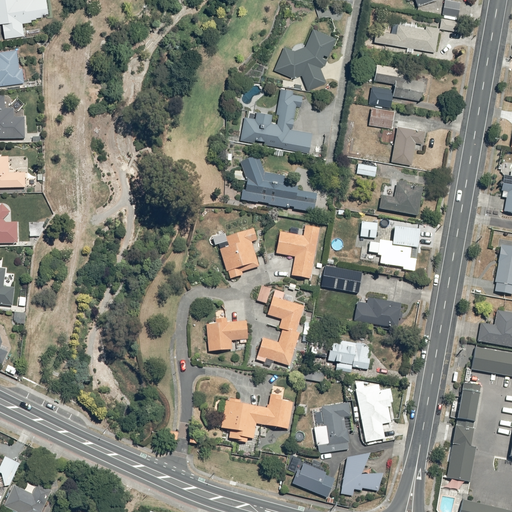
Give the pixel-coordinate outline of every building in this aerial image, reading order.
[(50,13),(48,0),(0,0),(0,24),(4,24),(6,39),(26,37),(25,23),(34,22),(33,20),(39,19),(38,17),(45,17),(45,14),(50,13)] [(462,0),(459,0),(446,0),(445,13),(461,14),(462,0)] [(444,14),(442,27),(458,28),(459,16),(444,14)] [(378,30),(376,41),(408,47),(407,50),(415,52),(416,47),(437,51),(441,28),(428,26),(428,29),(400,25),(399,33),(378,30)] [(295,77),(303,74),(309,89),(329,81),(323,68),(335,37),(313,29),(307,46),(297,50),(285,46),(277,70),(295,77)] [(21,65),(19,48),(0,50),(0,86),(26,84),(23,65),(21,65)] [(380,62),(377,79),(396,83),(399,66),(380,62)] [(400,77),(397,95),(424,99),(427,82),(400,77)] [(395,87),(373,86),(372,103),(394,105),(395,87)] [(258,119),(246,117),(242,140),(265,143),(264,149),(310,156),(313,132),(294,129),(297,105),(303,106),(304,97),(294,95),(294,91),(283,90),(279,115),(281,115),(280,124),(273,123),(275,114),(260,112),(258,119)] [(0,138),(28,138),(27,116),(16,116),(16,107),(6,107),(6,95),(0,95),(0,138)] [(395,109),(375,107),(373,124),(393,127),(395,109)] [(400,122),(394,161),(414,164),(417,142),(426,144),(428,130),(413,127),(413,123),(400,122)] [(0,188),(28,188),(28,171),(27,172),(26,172),(25,172),(24,172),(23,172),(22,172),(21,172),(20,172),(19,171),(18,171),(17,170),(16,170),(15,169),(14,169),(14,168),(13,167),(12,166),(12,165),(11,165),(11,164),(11,163),(11,162),(10,162),(10,161),(10,160),(10,159),(10,158),(10,157),(10,156),(1,156),(1,147),(0,146),(0,188)] [(249,179),(243,198),(317,212),(321,195),(302,191),(303,186),(294,184),(295,178),(267,172),(260,157),(242,165),(249,179)] [(360,161),(358,172),(378,176),(380,165),(360,161)] [(508,198),(505,211),(511,212),(511,175),(506,174),(502,197),(508,198)] [(384,194),(381,208),(419,216),(424,188),(400,183),(397,197),(384,194)] [(0,242),(19,242),(19,221),(4,222),(13,212),(4,204),(0,208),(0,242)] [(29,232),(30,232),(30,236),(40,236),(40,232),(42,232),(42,221),(29,221),(29,232)] [(381,221),(363,221),(363,237),(381,237),(381,221)] [(297,256),(293,274),(312,278),(322,227),(307,224),(305,236),(283,231),(279,253),(297,256)] [(257,228),(229,237),(232,247),(222,250),(229,272),(231,271),(234,279),(246,275),(245,271),(262,265),(254,241),(260,239),(257,228)] [(416,254),(419,254),(422,254),(423,228),(396,228),(396,240),(393,240),(392,246),(416,246),(416,254)] [(392,246),(393,240),(381,240),(380,255),(383,255),(383,264),(388,264),(388,266),(405,266),(405,270),(419,271),(419,254),(416,254),(416,246),(392,246)] [(511,294),(511,245),(506,244),(505,248),(503,248),(496,291),(511,294)] [(0,303),(16,304),(16,287),(11,287),(11,283),(15,283),(15,272),(8,272),(8,266),(3,266),(3,260),(0,260),(0,303)] [(371,291),(395,295),(397,278),(374,275),(349,271),(348,283),(372,286),(371,291)] [(263,285),(258,301),(268,304),(274,288),(263,285)] [(276,290),(269,315),(283,318),(281,328),(285,329),(282,341),(265,337),(259,360),(268,362),(270,358),(291,364),(307,305),(284,299),(286,292),(276,290)] [(359,301),(355,320),(399,328),(401,319),(403,319),(404,312),(402,312),(404,303),(370,297),(368,303),(359,301)] [(26,311),(16,311),(15,323),(26,323),(26,311)] [(496,325),(483,323),(480,341),(511,347),(511,313),(499,311),(496,325)] [(218,319),(218,321),(211,322),(211,324),(209,324),(209,351),(234,351),(234,340),(241,340),(241,344),(248,343),(247,339),(250,339),(250,321),(232,321),(232,318),(218,319)] [(0,365),(8,351),(2,347),(2,346),(3,346),(3,345),(3,344),(4,343),(4,342),(4,341),(4,340),(3,339),(3,338),(3,337),(2,337),(2,336),(2,335),(1,335),(0,334),(0,333),(0,365)] [(330,340),(314,338),(313,355),(328,357),(330,340)] [(339,362),(338,370),(355,371),(355,367),(370,368),(373,344),(340,341),(339,346),(332,345),(330,361),(339,362)] [(511,352),(477,346),(472,370),(511,376),(511,352)] [(308,358),(304,379),(321,382),(323,371),(327,371),(328,363),(324,363),(324,361),(308,358)] [(10,364),(6,370),(15,376),(19,370),(10,364)] [(466,382),(460,418),(479,421),(485,385),(466,382)] [(383,424),(393,422),(389,402),(393,401),(391,388),(374,391),(373,384),(356,387),(366,442),(386,438),(383,424)] [(231,402),(228,401),(224,427),(232,429),(231,438),(251,442),(251,438),(256,439),(259,422),(291,428),(296,401),(283,399),(285,391),(274,389),(271,404),(269,404),(269,407),(243,402),(244,399),(232,397),(231,402)] [(327,424),(317,425),(319,453),(353,450),(351,428),(347,429),(346,416),(352,416),(351,401),(318,404),(319,412),(326,411),(327,424)] [(457,426),(448,476),(471,480),(478,446),(474,445),(477,430),(457,426)] [(373,452),(350,457),(343,494),(353,495),(357,489),(363,490),(364,488),(374,489),(374,493),(380,493),(385,475),(363,474),(373,452)] [(22,463),(6,455),(0,467),(0,474),(5,477),(2,483),(12,487),(22,463)] [(300,468),(294,483),(329,498),(337,479),(329,475),(329,474),(305,463),(302,469),(300,468)] [(15,509),(13,511),(43,511),(54,491),(39,484),(34,494),(15,484),(5,504),(15,509)] [(511,511),(511,510),(464,500),(461,511),(511,511)]
